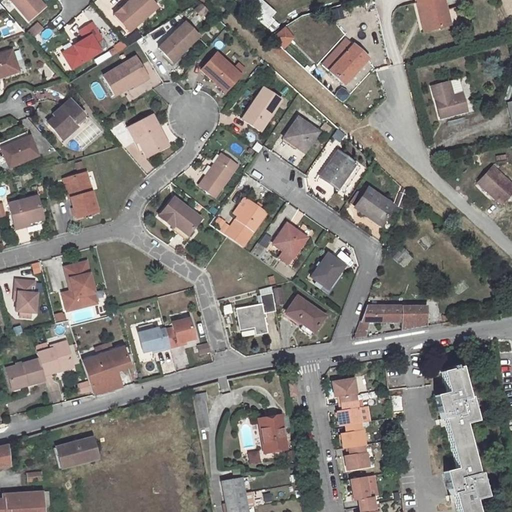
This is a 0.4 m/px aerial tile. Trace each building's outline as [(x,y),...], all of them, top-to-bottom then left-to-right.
[(9,0),(29,22),(45,8),(38,0),(9,0)] [(131,2),(114,17),(129,34),(157,9),(149,0),(139,0),(134,5),(131,2)] [(263,0),(235,0),(273,32),(281,23),(273,17),(278,12),(263,0)] [(430,29),(422,0),(417,0),(425,30),(430,29)] [(445,0),(417,0),(422,0),(430,29),(451,23),(445,0)] [(195,10),(202,17),(209,11),(202,4),(195,10)] [(35,38),(45,30),(39,22),(28,31),(35,38)] [(93,25),(80,33),(85,42),(81,45),(82,46),(64,57),(73,71),(102,54),(96,45),(103,42),(93,25)] [(286,49),(296,37),(285,27),(274,39),(286,49)] [(181,28),(155,54),(162,60),(170,67),(196,42),(181,28)] [(348,87),(373,59),(347,36),(322,64),(348,87)] [(123,41),(107,49),(111,56),(127,48),(123,41)] [(63,55),(64,57),(82,46),(81,45),(63,55)] [(13,53),(0,56),(0,76),(18,71),(13,53)] [(162,60),(159,63),(170,73),(187,56),(185,53),(170,67),(162,60)] [(212,58),(197,75),(208,84),(210,81),(224,93),(236,79),(212,58)] [(138,88),(135,84),(144,77),(132,60),(102,81),(115,100),(125,93),(127,95),(138,88)] [(18,71),(0,76),(0,80),(19,74),(18,71)] [(144,77),(135,84),(138,88),(147,81),(144,77)] [(456,96),(455,92),(452,79),(434,84),(441,112),(450,110),(452,114),(469,109),(466,94),(456,96)] [(336,97),(345,104),(352,95),(343,88),(336,97)] [(252,107),(240,124),(254,135),(276,105),(261,94),(257,100),(254,98),(249,105),(252,107)] [(58,115),(47,124),(62,141),(86,120),(70,101),(57,113),(58,115)] [(154,119),(130,134),(144,156),(148,153),(152,159),(172,147),(154,119)] [(297,121),(282,141),(291,148),(293,145),(304,153),(317,136),(297,121)] [(29,138),(0,150),(8,170),(37,158),(29,138)] [(336,155),(319,180),(336,193),(354,168),(336,155)] [(217,156),(193,187),(209,198),(232,167),(217,156)] [(511,179),(496,165),(481,181),(506,203),(511,196),(511,179)] [(86,175),(67,180),(73,200),(71,200),(76,220),(97,214),(86,175)] [(67,180),(64,181),(69,201),(71,200),(73,200),(67,180)] [(366,193),(353,211),(367,222),(369,219),(379,227),(390,212),(366,193)] [(33,199),(11,204),(17,226),(42,220),(37,198),(36,198),(35,196),(32,197),(33,199)] [(167,201),(153,220),(167,230),(169,227),(182,237),(187,230),(194,220),(167,201)] [(248,232),(262,214),(245,202),(232,219),(220,234),(237,246),(248,232)] [(220,221),(213,216),(209,222),(216,227),(220,221)] [(369,219),(367,222),(377,230),(379,227),(369,219)] [(42,220),(17,226),(18,230),(43,224),(42,220)] [(167,230),(166,231),(182,243),(190,232),(187,230),(182,237),(169,227),(167,230)] [(284,227),(270,245),(289,259),(303,241),(284,227)] [(399,250),(392,261),(397,265),(405,255),(399,250)] [(326,256),(309,278),(326,292),(343,269),(326,256)] [(90,305),(87,294),(91,293),(82,262),(59,268),(62,282),(65,281),(68,291),(58,294),(63,312),(90,305)] [(31,264),(33,275),(41,273),(40,263),(31,264)] [(34,284),(15,282),(14,295),(17,295),(16,302),(15,313),(18,314),(30,315),(34,315),(35,296),(32,296),(34,284)] [(268,299),(259,300),(260,305),(234,311),(239,332),(252,328),(254,337),(266,334),(262,316),(271,313),(268,299)] [(295,300),(285,315),(312,333),(322,318),(295,300)] [(367,308),(362,322),(369,322),(401,323),(401,308),(367,308)] [(401,308),(401,323),(401,332),(427,328),(426,309),(401,308)] [(66,322),(66,314),(57,314),(57,321),(66,322)] [(172,329),(165,331),(169,349),(177,347),(177,345),(194,340),(188,320),(171,325),(172,329)] [(360,322),(357,331),(367,331),(369,322),(362,322),(360,322)] [(164,331),(157,333),(156,330),(137,335),(142,354),(154,351),(161,349),(161,351),(169,349),(165,331),(164,331)] [(367,331),(357,331),(354,339),(366,338),(367,331)] [(200,355),(211,352),(208,343),(197,346),(200,355)] [(53,352),(38,356),(41,364),(45,377),(61,373),(60,371),(75,367),(68,344),(52,348),(53,352)] [(107,392),(100,373),(114,369),(128,364),(122,349),(111,352),(109,345),(95,350),(98,358),(82,363),(93,396),(107,392)] [(30,385),(46,380),(45,377),(41,366),(41,364),(8,372),(14,394),(31,390),(30,385)] [(114,369),(100,373),(107,392),(120,388),(114,369)] [(475,511),(474,507),(485,505),(479,481),(476,482),(463,431),(475,428),(469,405),(467,406),(460,375),(442,379),(448,402),(436,405),(442,428),(444,428),(457,478),(446,481),(452,505),(454,504),(455,511),(475,511)] [(46,380),(30,385),(31,390),(45,386),(47,385),(46,380)] [(353,380),(331,383),(334,398),(339,398),(340,405),(355,402),(354,395),(355,395),(353,380)] [(295,382),(288,383),(290,397),(297,396),(295,382)] [(208,393),(192,396),(198,429),(214,427),(208,393)] [(355,402),(340,405),(341,411),(336,412),(339,427),(344,427),(359,424),(360,424),(358,409),(356,409),(355,402)] [(279,416),(258,419),(264,453),(284,449),(279,416)] [(359,424),(344,427),(345,434),(340,435),(342,450),(347,449),(362,447),(363,446),(361,431),(360,431),(359,424)] [(92,437),(55,447),(60,468),(98,459),(92,437)] [(8,447),(0,448),(0,468),(9,467),(8,447)] [(362,447),(347,449),(349,456),(343,457),(346,472),(367,469),(365,453),(363,454),(362,447)] [(260,451),(249,452),(249,464),(261,463),(260,451)] [(40,472),(26,474),(27,481),(40,480),(40,472)] [(364,478),(350,480),(353,502),(357,501),(358,508),(373,506),(372,498),(368,499),(364,478)] [(221,483),(225,511),(245,511),(240,479),(221,483)] [(42,492),(9,495),(10,496),(11,511),(5,511),(43,511),(43,502),(42,492)] [(264,494),(266,503),(273,502),(271,493),(264,494)] [(10,496),(3,496),(3,500),(0,500),(0,511),(5,511),(11,511),(10,496)]
